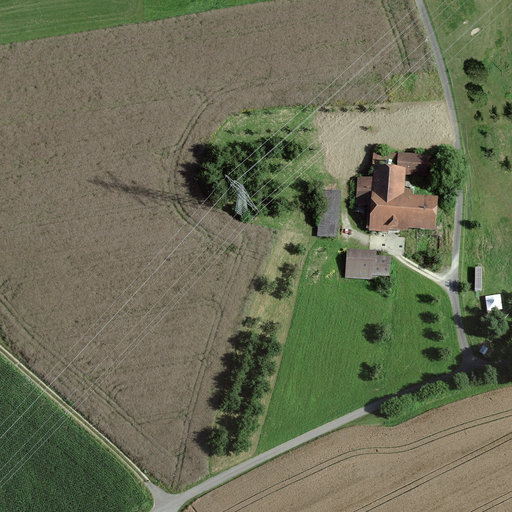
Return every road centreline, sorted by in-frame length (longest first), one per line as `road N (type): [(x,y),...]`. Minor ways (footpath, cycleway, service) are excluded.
road 1 (unclassified): [(511,365),(470,370),(398,397),(162,511)]
road 2 (track): [(470,370),(454,285),(453,114),(416,0)]
road 3 (track): [(0,349),(168,509)]
